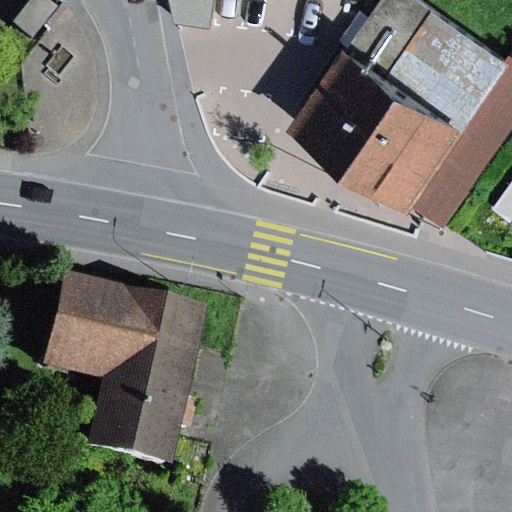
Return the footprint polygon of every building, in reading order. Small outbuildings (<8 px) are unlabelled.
[(55,9),(43,0),(30,0),(11,25),(31,40),(55,9)] [(173,0),(177,24),(210,30),(211,24),(214,0),(173,0)] [(511,60),(509,58),(424,0),(382,0),(297,124),(356,164),(415,205),(414,203),(511,60)] [(511,53),(509,58),(511,60),(414,203),(446,225),(511,132),(511,53)] [(511,183),(494,208),(511,220),(511,183)] [(206,311),(60,277),(38,369),(99,383),(83,451),(168,471),(181,416),(206,311)]
